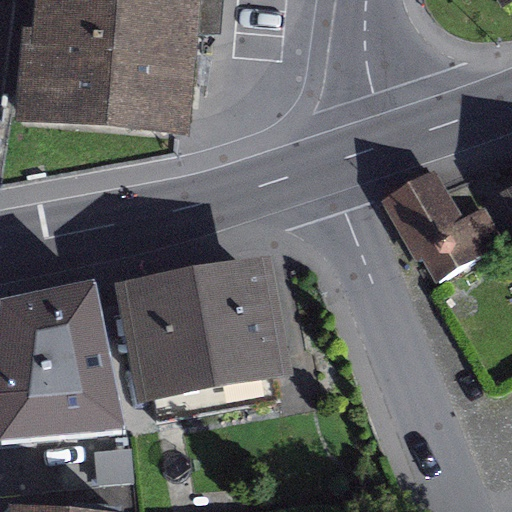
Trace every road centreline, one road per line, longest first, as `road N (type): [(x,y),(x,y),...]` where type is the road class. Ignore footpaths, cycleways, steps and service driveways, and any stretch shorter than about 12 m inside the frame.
road 1 (residential): [(324,165),(466,511)]
road 2 (tertiary): [(324,165),(201,203),(0,248)]
road 3 (residential): [(367,0),(366,65),(382,146)]
road 4 (tertiary): [(511,101),(382,146)]
